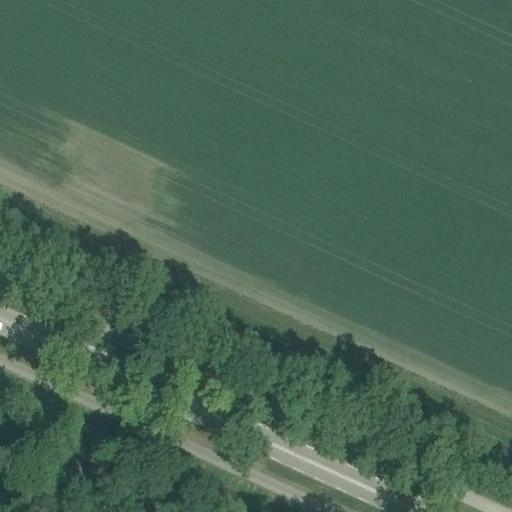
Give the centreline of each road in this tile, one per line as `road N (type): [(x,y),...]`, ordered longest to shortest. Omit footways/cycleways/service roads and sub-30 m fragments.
road 1 (unclassified): [(497,511),(0,282)]
road 2 (primary): [(420,511),(0,318)]
road 3 (unclassified): [(0,359),(334,511)]
